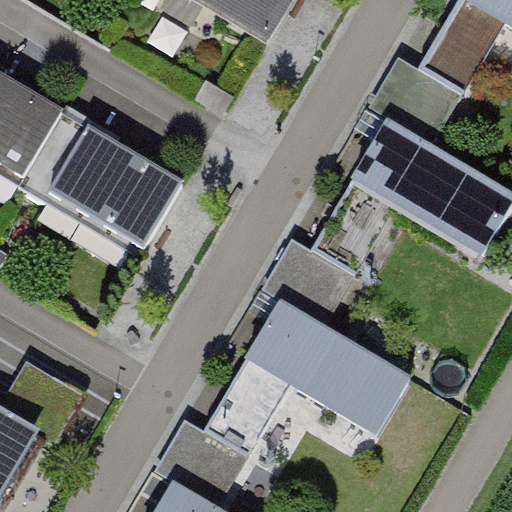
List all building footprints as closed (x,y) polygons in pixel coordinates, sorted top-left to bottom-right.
[(298,0),(191,0),(272,46),(298,0)] [(511,0),(463,0),(460,5),(511,35),(511,0)] [(464,101),(401,63),(374,108),(438,145),(464,101)] [(67,123),(0,82),(0,174),(26,190),(67,123)] [(511,227),(511,201),(387,129),(353,187),(489,267),(511,227)] [(184,190),(85,133),(48,198),(146,254),(184,190)] [(355,280),(292,244),(266,288),(330,325),(355,280)] [(416,387),(281,309),(246,369),(380,448),(416,387)] [(80,403),(25,370),(0,411),(0,413),(54,446),(80,403)] [(0,507),(39,443),(0,419),(0,507)] [(250,461),(185,427),(160,472),(226,507),(250,461)] [(210,511),(171,490),(158,511),(210,511)]
